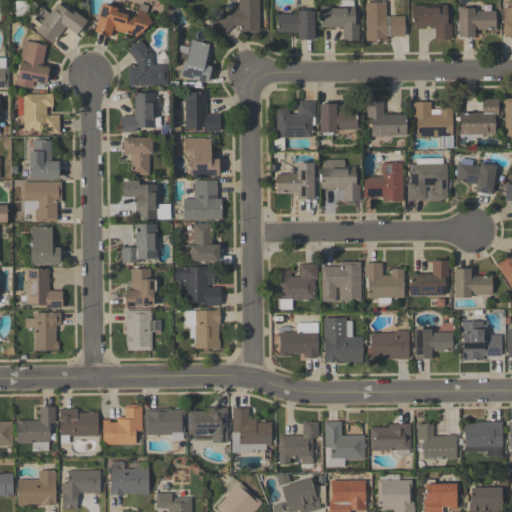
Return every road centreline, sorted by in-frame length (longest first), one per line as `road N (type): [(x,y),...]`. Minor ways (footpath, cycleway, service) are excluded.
road 1 (tertiary): [(511,390),(305,394),(252,377),(0,380)]
road 2 (residential): [(252,377),(255,72)]
road 3 (residential): [(93,378),(90,76)]
road 4 (residential): [(511,74),(255,72)]
road 5 (residential): [(476,233),(254,231)]
